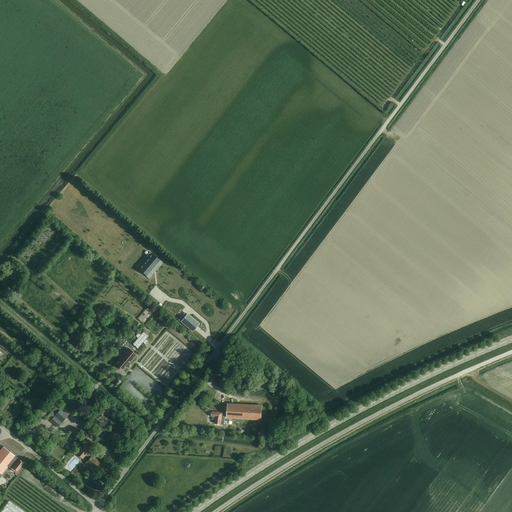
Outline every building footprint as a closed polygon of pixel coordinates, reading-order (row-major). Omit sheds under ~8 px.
[(149,258),(139,269),(147,276),(160,260),(150,252),(146,256),(149,258)] [(187,313),(180,321),(192,332),(199,323),(187,313)] [(135,336),(137,338),(132,344),(138,348),(143,342),(145,344),(148,341),(146,339),(148,336),(143,331),(140,334),(138,332),(135,336)] [(130,363),(136,355),(128,348),(115,364),(123,370),(126,367),(127,367),(128,365),(130,363)] [(116,387),(121,382),(117,379),(113,384),(116,387)] [(62,395),(74,406),(77,403),(61,388),(54,396),(58,400),(62,395)] [(291,394),(285,394),(283,422),(289,423),(291,394)] [(262,406),(228,404),(227,418),(261,420),(262,406)] [(69,415),(61,408),(55,407),(46,417),(58,427),(69,415)] [(224,420),(225,413),(212,411),(211,416),(213,417),(212,419),(215,419),(214,423),(226,425),(227,421),(224,420)] [(41,436),(32,428),(35,425),(32,421),(25,429),(38,440),(41,436)] [(95,451),(92,448),(93,446),(86,441),(76,453),(82,459),(86,455),(89,458),(86,462),(94,468),(99,462),(93,456),(95,454),(95,451)] [(0,449),(0,471),(1,473),(9,464),(14,469),(12,472),(14,473),(16,470),(17,471),(23,463),(3,446),(0,449)]
